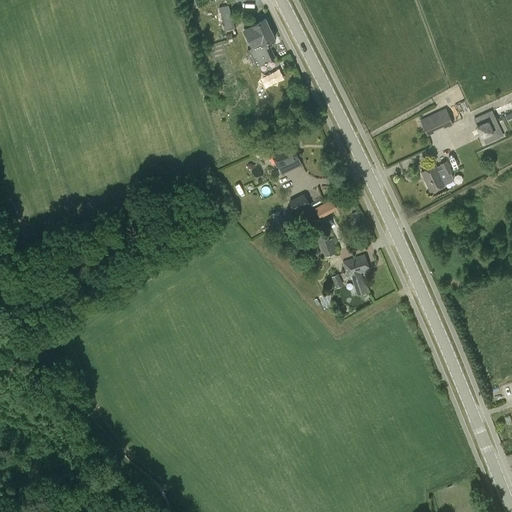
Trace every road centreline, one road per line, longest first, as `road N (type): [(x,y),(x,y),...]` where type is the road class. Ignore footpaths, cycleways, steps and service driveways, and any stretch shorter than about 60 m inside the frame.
road 1 (secondary): [(511,511),(371,181),(281,0)]
road 2 (track): [(168,511),(158,489),(74,400),(32,329),(10,278),(0,212)]
